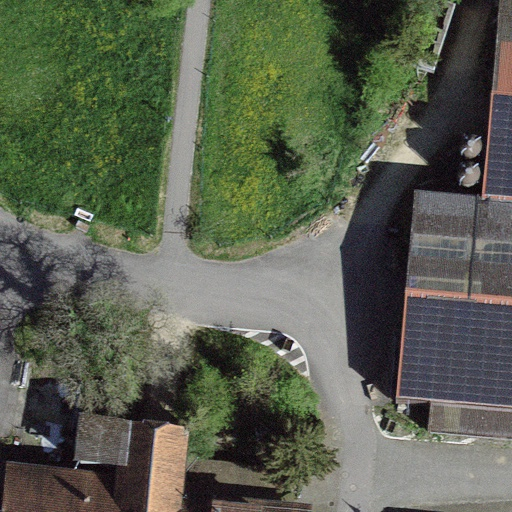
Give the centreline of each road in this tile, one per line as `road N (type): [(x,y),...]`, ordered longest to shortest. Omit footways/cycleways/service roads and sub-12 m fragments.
road 1 (unclassified): [(13,252),(293,313),(335,363),(356,477)]
road 2 (residential): [(511,481),(356,477)]
